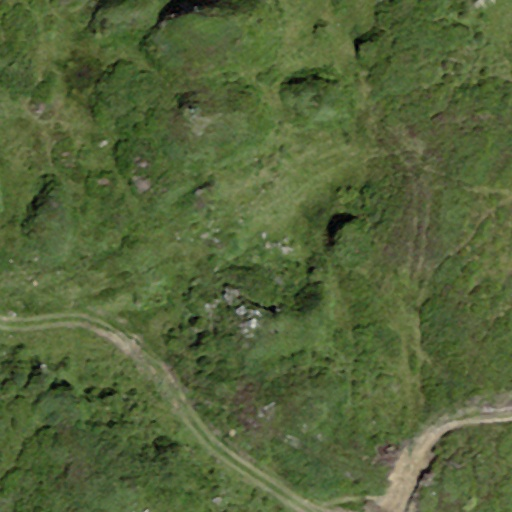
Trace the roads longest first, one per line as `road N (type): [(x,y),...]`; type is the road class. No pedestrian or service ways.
road 1 (track): [(348,84),(414,202),(415,434),(511,398)]
road 2 (track): [(314,511),(235,468),(154,359),(121,337),(78,318),(0,318)]
